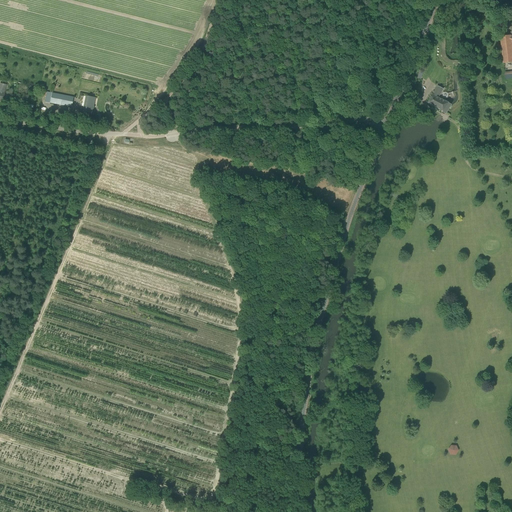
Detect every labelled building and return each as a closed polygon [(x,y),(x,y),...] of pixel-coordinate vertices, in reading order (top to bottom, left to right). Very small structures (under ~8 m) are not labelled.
[(511,62),(511,30),(511,31),(511,32),(511,35),(500,36),(504,63),(511,62)] [(445,114),(451,104),(449,103),(447,102),(438,98),(443,89),(437,86),(428,103),(442,111),(442,112),(445,114)] [(74,97),(52,93),(50,103),(72,107),(74,97)] [(83,111),(92,113),(93,105),(94,98),(95,98),(86,96),(86,97),(85,103),(83,111)] [(449,445),(449,455),(457,455),(458,445),(449,445)]
